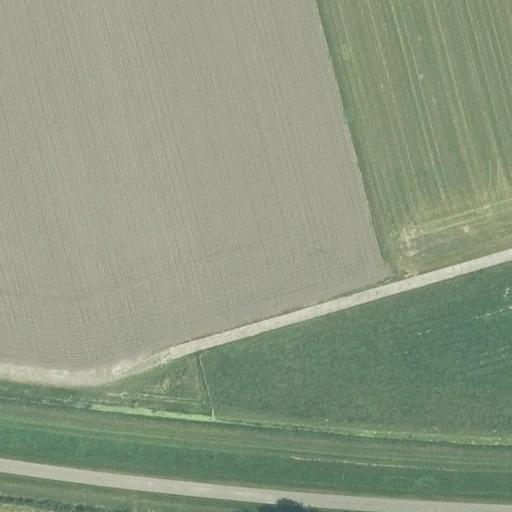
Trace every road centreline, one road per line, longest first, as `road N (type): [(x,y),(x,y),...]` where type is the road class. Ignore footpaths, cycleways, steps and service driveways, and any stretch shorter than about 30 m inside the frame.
road 1 (unclassified): [(0,469),(407,511)]
road 2 (track): [(511,254),(174,354)]
